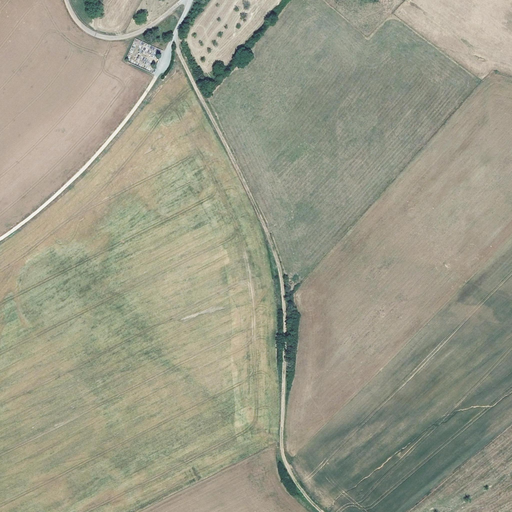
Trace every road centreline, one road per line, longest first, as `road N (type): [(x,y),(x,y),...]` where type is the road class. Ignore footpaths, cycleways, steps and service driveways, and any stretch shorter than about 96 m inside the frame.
road 1 (track): [(322,511),(283,456),(278,263),(175,36)]
road 2 (track): [(0,241),(104,147),(150,87),(175,36)]
road 3 (track): [(66,0),(84,29),(119,38),(187,0)]
